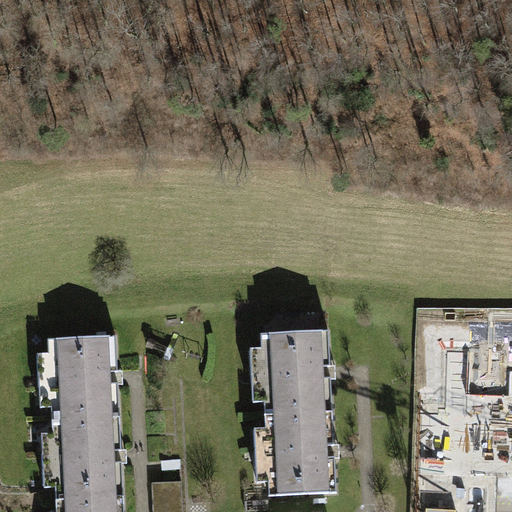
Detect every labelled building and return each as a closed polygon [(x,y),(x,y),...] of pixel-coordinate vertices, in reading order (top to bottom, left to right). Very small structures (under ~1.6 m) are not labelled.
[(324,335),(257,338),(261,422),(328,419),(326,375),(324,335)] [(111,339),(47,343),(52,426),(116,422),(113,380),(111,339)] [(328,419),(261,422),(265,505),(332,502),(330,453),(328,419)] [(116,422),(52,426),(57,509),(121,505),(118,460),(116,422)] [(180,511),(179,482),(148,484),(150,511),(180,511)]
